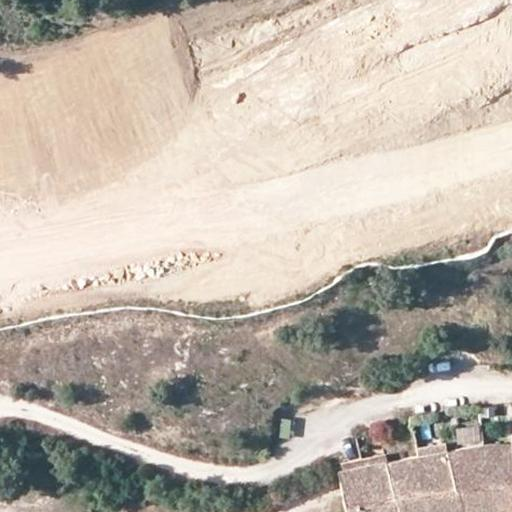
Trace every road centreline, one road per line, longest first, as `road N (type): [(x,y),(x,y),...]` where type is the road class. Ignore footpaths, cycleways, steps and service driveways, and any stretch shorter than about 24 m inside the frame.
road 1 (unclassified): [(0,435),(70,426),(167,480),(235,485),(440,419),(511,414)]
road 2 (primary): [(511,81),(0,199)]
